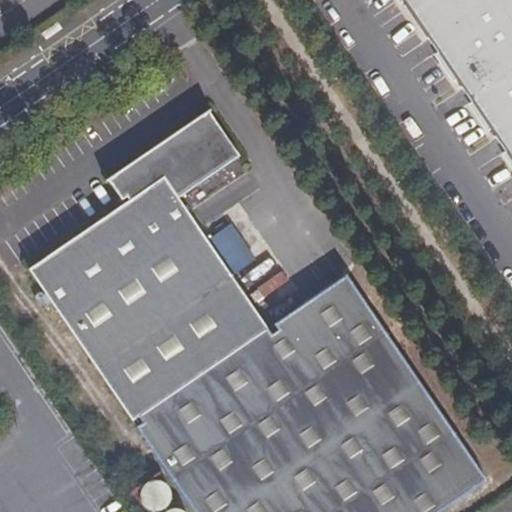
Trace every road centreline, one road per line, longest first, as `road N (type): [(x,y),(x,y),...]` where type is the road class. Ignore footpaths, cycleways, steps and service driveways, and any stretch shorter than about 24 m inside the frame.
road 1 (unknown): [(358,0),(511,235)]
road 2 (unclassified): [(157,0),(0,109)]
